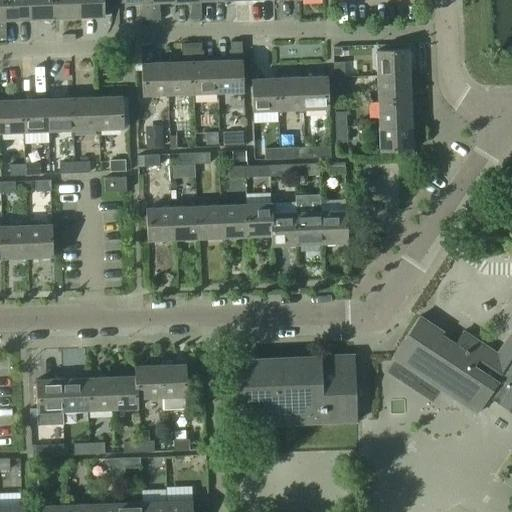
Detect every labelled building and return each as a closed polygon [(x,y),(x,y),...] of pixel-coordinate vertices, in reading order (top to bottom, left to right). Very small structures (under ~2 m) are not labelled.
[(29,19),(28,0),(3,0),(5,20),(29,19)] [(54,18),(53,0),(28,0),(29,19),(54,18)] [(79,17),(78,0),(53,0),(54,18),(79,17)] [(105,16),(104,0),(78,0),(79,17),(105,16)] [(151,20),(149,0),(124,0),(124,3),(141,3),(141,13),(141,21),(151,20)] [(175,1),(174,0),(149,0),(151,20),(161,20),(161,12),(160,12),(159,2),(175,1)] [(200,0),(199,0),(174,0),(175,1),(191,1),(191,11),(190,11),(190,19),(201,18),(201,0),(200,0)] [(243,92),(242,41),(231,42),(231,49),(232,49),(232,60),(216,60),(217,93),(243,92)] [(193,93),(191,43),(181,44),(181,51),(182,51),(183,62),(167,62),(168,94),(193,93)] [(217,93),(216,60),(201,61),(201,50),(201,43),(191,43),(193,93),(217,93)] [(168,94),(167,62),(152,63),(151,52),(152,52),(152,44),(141,45),(143,95),(168,94)] [(344,57),(343,47),(333,47),(333,58),(344,57)] [(410,75),(409,49),(376,50),(377,76),(410,75)] [(344,62),(333,62),(334,78),(345,78),(344,62)] [(411,100),(410,75),(377,76),(378,101),(411,100)] [(329,108),(327,76),(302,77),(303,109),(329,108)] [(303,109),(302,77),(277,78),(278,110),(303,109)] [(278,110),(277,78),(251,79),(252,111),(278,110)] [(345,92),(345,78),(334,78),(334,92),(345,92)] [(124,128),(123,96),(97,97),(98,129),(124,128)] [(98,129),(97,97),(72,98),(73,130),(98,129)] [(73,130),(72,98),(47,99),(48,131),(73,130)] [(48,131),(47,99),(22,100),(24,132),(48,131)] [(0,132),(24,132),(22,100),(0,100),(0,132)] [(412,125),(411,100),(378,101),(379,126),(412,125)] [(346,111),(335,112),(336,128),(346,127),(346,111)] [(413,150),(412,125),(379,126),(380,151),(413,150)] [(347,141),(346,127),(336,128),(336,142),(347,141)] [(331,157),(330,146),(315,147),(315,158),(331,157)] [(295,158),(295,147),(280,148),(280,159),(295,158)] [(280,159),(280,148),(265,149),(265,159),(280,159)] [(210,163),(209,152),(194,153),(195,164),(210,163)] [(195,164),(194,153),(179,154),(180,165),(195,164)] [(160,165),(159,154),(144,155),(144,166),(160,165)] [(126,171),(125,160),(110,160),(110,171),(126,171)] [(90,172),(90,161),(74,162),(75,173),(90,172)] [(75,173),(74,162),(60,163),(60,173),(75,173)] [(345,173),(345,162),(330,163),(330,174),(345,173)] [(41,174),(40,163),(25,164),(25,175),(41,174)] [(25,175),(25,164),(10,165),(11,176),(25,175)] [(295,175),(294,164),(279,165),(279,176),(295,175)] [(310,175),(309,164),(294,164),(295,175),(310,175)] [(245,177),(245,166),(230,167),(230,178),(245,177)] [(260,176),(260,166),(245,166),(245,177),(260,176)] [(126,191),(126,177),(104,178),(105,192),(126,191)] [(51,191),(51,180),(35,181),(36,191),(51,191)] [(15,192),(15,181),(0,182),(0,193),(15,192)] [(273,245),(271,213),(270,213),(270,203),(246,204),(248,236),(271,235),(272,245),(273,245)] [(248,236),(246,204),(222,205),(223,237),(248,236)] [(223,237),(222,205),(197,206),(198,238),(223,237)] [(198,238),(197,206),(172,207),(173,239),(198,238)] [(173,239),(172,207),(146,208),(147,240),(173,239)] [(348,242),(347,210),(321,211),(322,243),(348,242)] [(322,243),(321,211),(296,212),(297,244),(322,243)] [(297,244),(296,212),(271,213),(273,245),(297,244)] [(53,256),(52,224),(26,225),(27,257),(53,256)] [(27,257),(26,225),(1,226),(2,258),(27,257)] [(511,317),(506,326),(511,330),(511,331),(497,355),(462,332),(454,343),(441,335),(443,332),(419,317),(392,357),(477,414),(488,397),(511,413),(511,317)] [(357,421),(354,355),(234,359),(236,410),(266,409),(267,425),(357,421)] [(187,396),(186,364),(160,365),(162,397),(163,410),(185,409),(185,396),(187,396)] [(162,397),(160,365),(135,366),(137,408),(138,408),(138,398),(162,397)] [(137,408),(135,366),(135,376),(111,377),(112,409),(137,408)] [(112,409),(111,377),(86,378),(87,410),(112,409)] [(87,410),(86,378),(61,379),(62,411),(87,410)] [(62,411),(61,379),(36,380),(37,412),(62,411)] [(190,450),(189,439),(174,440),(175,451),(190,450)] [(154,440),(138,441),(139,452),(154,451),(154,440)] [(139,452),(138,441),(123,442),(124,452),(139,452)] [(104,442),(88,443),(89,454),(104,453),(104,442)] [(89,454),(88,443),(74,443),(74,454),(89,454)] [(38,444),(38,456),(54,455),(53,444),(38,444)] [(0,469),(9,469),(9,458),(0,458),(0,469)] [(154,470),(154,459),(143,460),(143,471),(154,470)] [(193,511),(193,500),(167,501),(167,511),(193,511)] [(167,511),(167,501),(142,502),(142,511),(167,511)] [(142,511),(142,502),(117,503),(117,511),(142,511)] [(117,511),(117,503),(92,504),(92,511),(117,511)]
